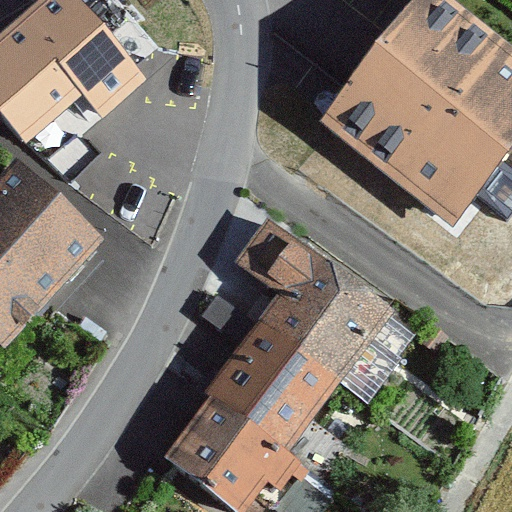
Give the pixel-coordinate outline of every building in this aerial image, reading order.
[(0,114),(38,155),(91,105),(113,129),(152,93),(65,0),(62,0),(0,58),(0,114)] [(336,127),(462,233),(511,173),(511,60),(442,1),(336,127)] [(0,201),(0,351),(10,360),(110,250),(25,174),(0,201)] [(285,303),(267,329),(351,389),(403,316),(275,225),(241,271),(285,303)] [(245,357),(215,400),(300,460),(351,389),(267,329),(262,336),(219,305),(203,327),(245,357)] [(227,511),(262,511),(275,496),(286,504),(306,477),(215,409),(170,468),(227,511)]
